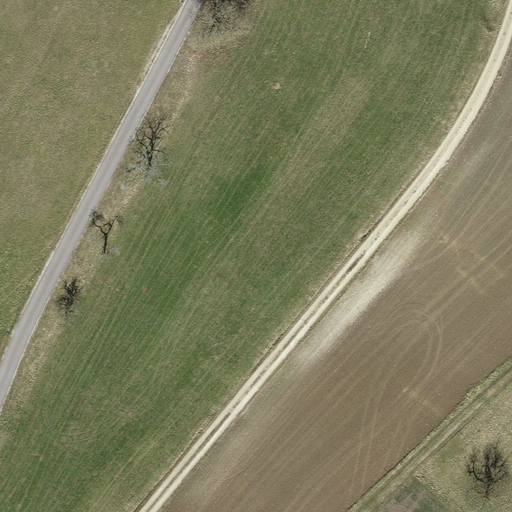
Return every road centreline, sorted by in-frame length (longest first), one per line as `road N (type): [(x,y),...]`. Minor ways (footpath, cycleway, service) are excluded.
road 1 (track): [(146,511),(429,172),(486,82),(511,15)]
road 2 (unclassified): [(197,0),(0,390)]
road 3 (track): [(511,372),(365,511)]
